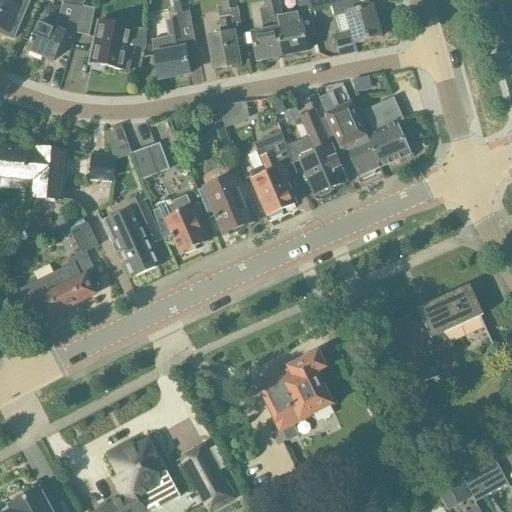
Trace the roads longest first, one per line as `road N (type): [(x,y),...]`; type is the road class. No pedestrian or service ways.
road 1 (tertiary): [(28,376),(463,174)]
road 2 (residential): [(0,86),(61,108),(142,111),(434,54)]
road 3 (tertiary): [(463,174),(434,54)]
